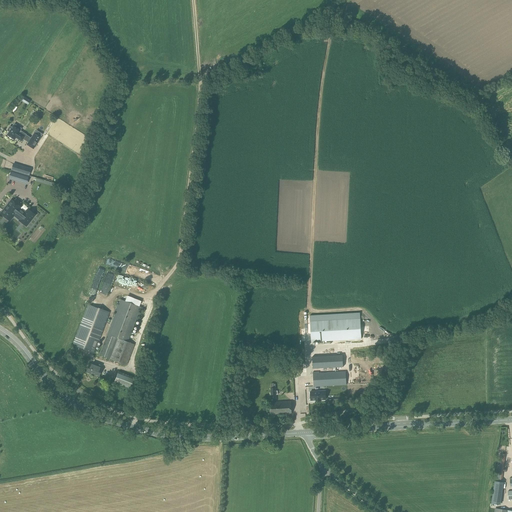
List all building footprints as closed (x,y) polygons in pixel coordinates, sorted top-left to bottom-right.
[(20,131),(22,128),(14,124),(12,127),(10,126),(7,130),(9,132),(7,135),(14,139),(16,137),(18,138),(21,141),(25,136),(22,134),(23,132),(20,131)] [(33,149),(41,137),(34,133),(29,142),(27,144),(33,149)] [(31,169),(13,164),(11,170),(29,176),(31,169)] [(26,183),(29,176),(11,170),(9,178),(26,183)] [(35,215),(28,209),(25,213),(20,209),(21,207),(11,200),(0,214),(10,221),(14,216),(19,220),(26,226),(35,215)] [(132,267),(131,274),(142,276),(143,269),(132,267)] [(138,283),(135,288),(142,292),(146,285),(143,283),(141,285),(138,283)] [(118,338),(127,341),(140,307),(120,299),(99,354),(110,358),(118,338)] [(73,345),(94,353),(109,312),(88,304),(73,345)] [(360,313),(310,316),(311,342),(362,339),(360,313)] [(134,344),(127,341),(118,338),(110,358),(109,361),(113,362),(114,360),(126,364),(134,344)] [(95,374),(99,376),(102,368),(89,363),(86,372),(95,375),(95,374)] [(114,383),(132,389),(136,378),(118,371),(114,383)] [(313,374),(314,386),(347,385),(346,372),(313,374)] [(325,391),(310,392),(311,400),(316,400),(316,401),(321,401),(321,400),(326,400),(325,391)] [(270,402),(271,415),(292,414),(291,401),(270,402)] [(501,456),(501,458),(500,458),(497,478),(502,479),(502,477),(502,478),(505,457),(501,456)] [(500,504),(503,483),(495,481),(491,503),(500,504)]
